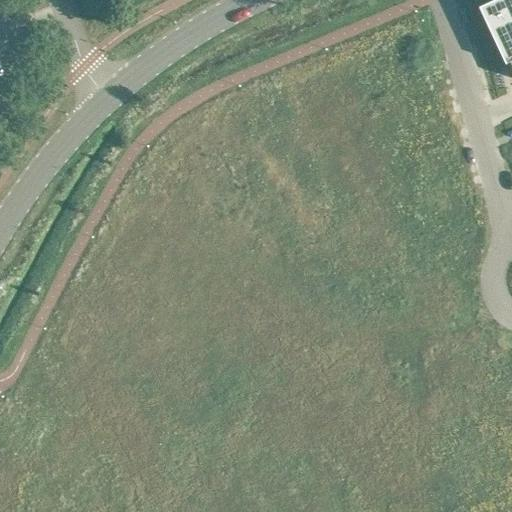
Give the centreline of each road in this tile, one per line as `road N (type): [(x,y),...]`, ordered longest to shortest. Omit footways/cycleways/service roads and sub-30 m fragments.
road 1 (unclassified): [(439,0),(511,234)]
road 2 (secondary): [(105,96),(195,30),(265,0)]
road 3 (secondary): [(0,229),(105,96)]
